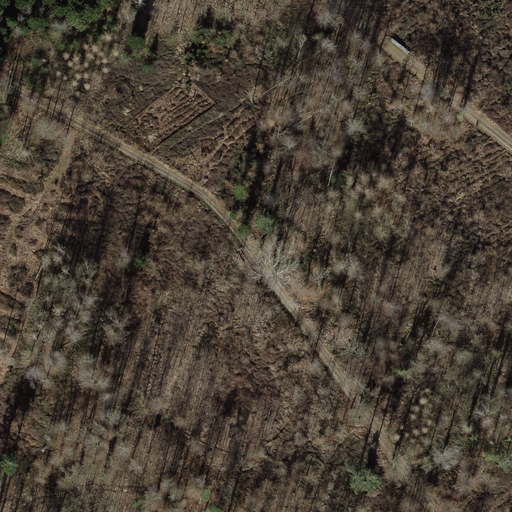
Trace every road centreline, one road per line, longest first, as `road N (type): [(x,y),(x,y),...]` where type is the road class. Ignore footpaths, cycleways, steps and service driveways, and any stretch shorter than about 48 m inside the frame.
road 1 (track): [(443,511),(403,468),(266,260),(216,203),(167,169),(0,84)]
road 2 (track): [(333,0),(511,146)]
